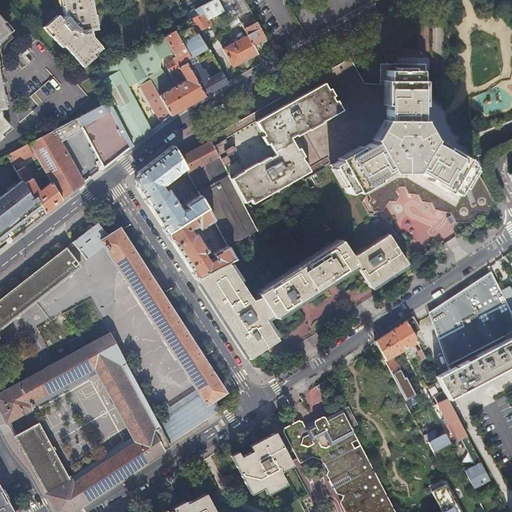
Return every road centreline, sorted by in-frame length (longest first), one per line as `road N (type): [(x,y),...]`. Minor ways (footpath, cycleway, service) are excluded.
road 1 (residential): [(393,0),(176,124),(107,180)]
road 2 (residential): [(254,404),(511,234)]
road 3 (residential): [(254,404),(107,180)]
road 4 (residential): [(95,511),(254,404)]
road 5 (residential): [(107,180),(0,262)]
